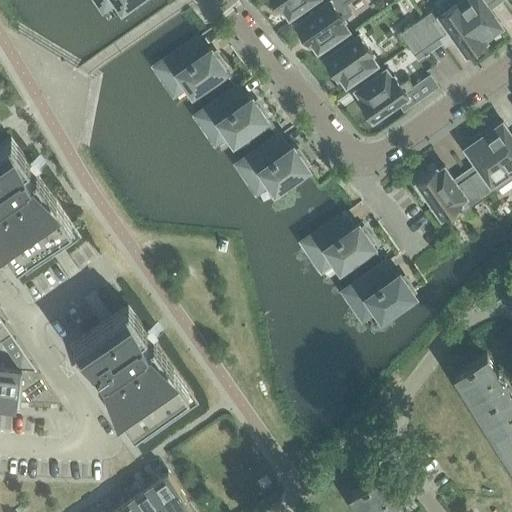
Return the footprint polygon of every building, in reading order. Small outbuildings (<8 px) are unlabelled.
[(97,0),(107,14),(126,0),(97,0)] [(276,0),(281,6),(283,5),(289,14),(308,0),(276,0)] [(347,27),(341,18),(343,17),(337,8),(345,2),(343,0),(326,0),(296,21),(309,40),(311,39),(317,48),(347,27)] [(486,3),(490,0),(456,0),(458,1),(484,39),(485,38),(498,28),(496,25),(500,22),(486,3)] [(436,5),(422,14),(441,41),(453,33),(466,51),(484,39),(458,1),(457,1),(439,14),(437,10),(439,9),(436,5)] [(422,14),(411,22),(429,49),(441,41),(422,14)] [(418,57),(429,49),(411,22),(399,30),(418,57)] [(358,31),(324,55),(338,74),(340,73),(346,81),(376,61),(370,52),(372,50),(365,42),(373,36),(366,26),(358,32),(358,31)] [(178,98),(227,64),(219,53),(217,55),(211,46),(205,50),(196,37),(155,65),(178,98)] [(385,66),(356,87),(362,96),(360,97),(373,116),(377,114),(379,117),(389,109),(387,106),(397,100),(403,109),(438,85),(430,73),(413,85),(408,77),(400,82),(394,74),(392,75),(385,66)] [(235,87),(197,113),(215,139),(229,130),(233,137),(263,117),(268,113),(263,107),(260,102),(258,104),(252,95),(246,99),(237,86),(235,87)] [(497,120),(482,130),(511,173),(511,134),(502,121),(499,123),(497,120)] [(483,196),(511,176),(511,173),(482,130),(468,141),(470,144),(466,146),(480,166),(468,174),(483,196)] [(0,236),(26,274),(64,247),(81,235),(11,135),(0,142),(0,236)] [(287,147),(278,135),(238,163),(261,196),(309,162),(301,151),(299,152),(293,143),(287,147)] [(464,210),(483,196),(468,174),(456,182),(444,164),(438,169),(436,167),(417,180),(420,184),(417,186),(424,197),(427,195),(441,214),(458,202),(464,210)] [(343,212),(337,217),(303,241),(326,273),(374,240),(366,229),(364,230),(358,221),(352,225),(343,212)] [(393,274),(384,261),(344,289),(367,322),(415,289),(407,278),(405,279),(399,270),(393,274)] [(73,341),(91,366),(92,368),(97,364),(103,373),(98,376),(143,441),(198,402),(128,302),(73,341)] [(0,332),(3,338),(12,332),(0,315),(0,332)] [(3,338),(1,339),(20,366),(36,367),(12,332),(3,338)] [(454,373),(475,408),(507,388),(485,353),(454,373)] [(20,367),(0,364),(0,397),(16,399),(20,399),(21,398),(59,400),(36,367),(20,366),(20,367)] [(511,395),(507,388),(475,408),(495,438),(511,427),(511,395)] [(511,427),(495,438),(511,465),(511,427)] [(168,469),(149,482),(170,511),(192,511),(195,510),(168,469)] [(348,492),(360,511),(385,511),(402,501),(394,488),(391,490),(380,472),(348,492)] [(170,511),(149,482),(132,494),(143,511),(170,511)] [(143,511),(132,494),(114,507),(117,511),(143,511)] [(409,511),(402,501),(385,511),(409,511)]
